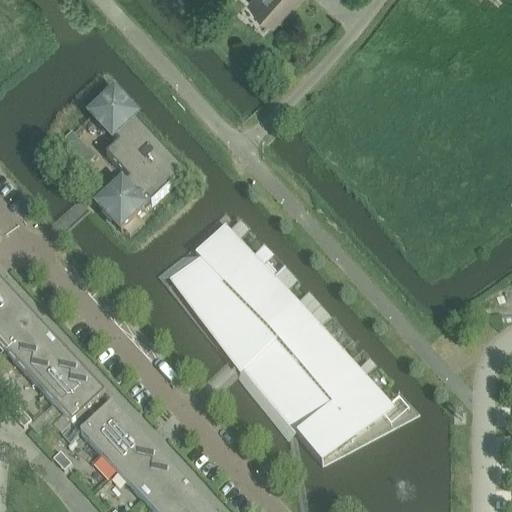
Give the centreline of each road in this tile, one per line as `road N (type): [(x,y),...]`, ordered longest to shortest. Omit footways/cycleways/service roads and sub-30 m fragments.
road 1 (residential): [(33,255),(268,508)]
road 2 (residential): [(488,511),(488,379),(497,361)]
